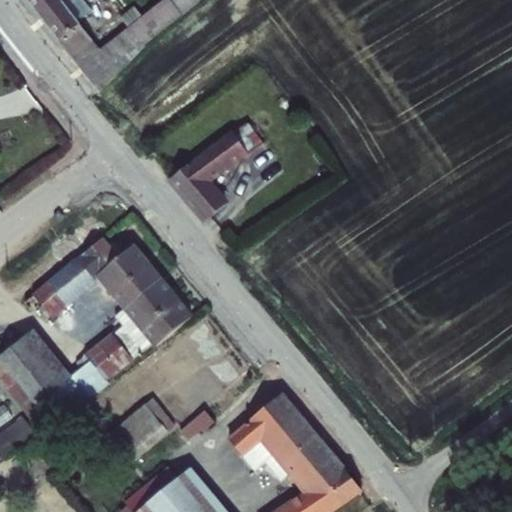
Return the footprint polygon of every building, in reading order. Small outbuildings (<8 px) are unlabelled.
[(24,0),(101,90),(166,28),(203,0),(164,0),(143,17),(128,28),(100,49),(62,1),(62,0),(24,0)] [(134,7),(120,19),(128,28),(143,17),(134,7)] [(248,123),(233,134),(249,154),(264,144),(248,123)] [(231,132),(169,183),(203,225),(229,203),(213,183),(249,154),(233,134),(231,132)] [(103,238),(92,248),(108,267),(120,258),(103,238)] [(145,258),(135,245),(120,258),(108,267),(96,277),(100,282),(124,311),(151,345),(154,348),(194,318),(173,292),(145,258)] [(96,277),(108,267),(92,248),(77,261),(76,259),(32,295),(53,321),(100,282),(96,277)] [(151,345),(124,311),(115,318),(123,328),(113,336),(132,359),(132,360),(151,345)] [(72,377),(33,331),(0,357),(0,360),(45,417),(56,429),(108,386),(106,383),(90,363),(72,377)] [(90,363),(106,383),(133,362),(132,359),(113,336),(112,334),(85,356),(90,363)] [(45,417),(0,360),(0,381),(35,425),(45,417)] [(292,501),(275,511),(336,511),(363,494),(345,472),(347,468),(284,394),(228,439),(243,458),(261,445),(288,477),(302,494),(298,497),(298,499),(293,502),(292,501)] [(153,399),(146,405),(168,432),(175,426),(153,399)] [(145,404),(96,444),(119,472),(168,433),(168,432),(146,405),(145,404)] [(215,424),(206,411),(181,432),(189,442),(202,432),(204,434),(215,424)] [(39,437),(24,419),(0,434),(0,456),(3,461),(39,437)] [(261,445),(243,458),(254,472),(266,464),(281,483),(288,477),(261,445)] [(462,464),(451,470),(456,482),(469,474),(462,464)] [(139,511),(179,480),(169,468),(124,503),(127,507),(121,511),(139,511)] [(179,480),(139,511),(227,511),(192,470),(179,480)]
